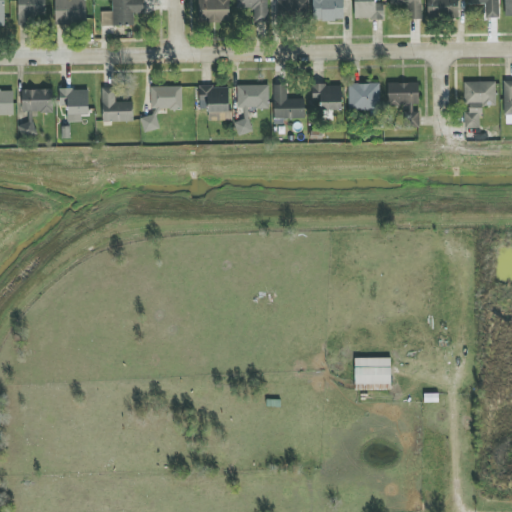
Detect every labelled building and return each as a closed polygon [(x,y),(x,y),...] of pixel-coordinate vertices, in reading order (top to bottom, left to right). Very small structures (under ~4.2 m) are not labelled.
[(17,0),(18,20),(45,20),(44,0),(17,0)] [(54,0),(56,25),(86,24),(85,0),(54,0)] [(144,13),(143,0),(112,0),(112,12),(101,12),(101,27),(134,26),(134,13),(144,13)] [(229,0),(198,0),(198,23),(230,22),(229,0)] [(236,0),(236,9),(254,9),(253,23),(267,23),(268,0),(236,0)] [(284,0),(278,0),(278,15),(308,14),(308,0),(284,0)] [(312,0),(313,21),(343,20),(342,0),(312,0)] [(375,0),(354,0),(355,20),(384,19),(384,4),(375,4),(375,0)] [(408,20),(422,19),(421,0),(390,0),(390,6),(408,5),(408,20)] [(485,19),(499,18),(498,0),(467,0),(468,5),(485,4),(485,19)] [(511,80),(503,81),(504,115),(511,115),(511,80)] [(495,82),(465,82),(465,112),(464,112),(464,129),(481,128),(480,106),(496,106),(495,82)] [(380,83),(348,84),(349,111),(380,110),(380,83)] [(419,128),(420,112),(417,112),(418,83),(388,83),(388,106),(405,106),(405,127),(419,128)] [(268,85),(237,86),(238,109),(269,108),(268,85)] [(274,119),(305,119),(305,99),(287,100),(286,85),(273,85),(274,119)] [(341,85),(312,85),(312,98),(321,98),(321,111),(342,110),(341,85)] [(182,87),(151,87),(151,110),(182,109),(182,87)] [(200,109),(208,109),(208,121),(229,120),(228,87),(199,87),(200,109)] [(103,122),(133,122),(133,102),(115,102),(115,88),(102,88),(103,122)] [(21,90),(22,113),(53,112),(52,89),(21,90)] [(68,122),(82,122),(82,116),(88,116),(88,89),(59,90),(60,106),(68,106),(68,122)] [(0,115),(14,116),(13,90),(0,90),(0,115)] [(143,132),(159,130),(157,115),(141,117),(143,132)] [(238,136),(253,132),(249,118),(234,122),(238,136)] [(391,390),(390,358),(354,359),(355,391),(391,390)]
